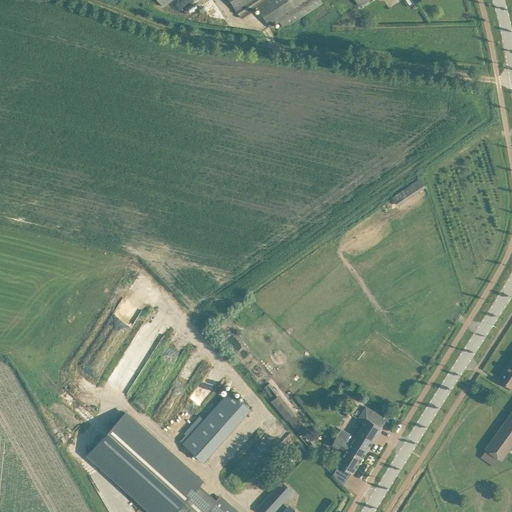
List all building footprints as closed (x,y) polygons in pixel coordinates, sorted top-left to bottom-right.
[(258,8),(270,27),(311,0),(355,0),(360,6),(364,3),(365,6),(370,3),(368,0),(229,0),(242,18),(258,8)] [(369,18),(361,18),(361,27),(369,27),(369,18)] [(410,184),(392,197),(398,205),(416,192),(410,184)] [(511,388),(511,359),(498,379),(511,388)] [(102,374),(100,368),(93,371),(91,367),(84,370),(89,380),(102,374)] [(185,433),(178,440),(183,443),(202,460),(249,407),(230,390),(206,416),(205,419),(189,436),(185,433)] [(296,415),(279,394),(271,401),(287,420),(288,419),(300,433),(306,427),(296,415)] [(347,449),(362,459),(386,420),(366,407),(358,420),(363,423),(350,443),(351,443),(347,449)] [(236,511),(219,497),(215,501),(200,487),(203,483),(125,414),(88,455),(152,511),(236,511)] [(511,414),(488,449),(502,459),(511,445),(511,414)] [(345,452),(337,464),(352,474),(362,459),(347,449),(351,443),(350,443),(337,435),(332,443),(345,452)] [(308,446),(323,464),(329,459),(314,441),(308,446)] [(281,481),(266,498),(270,502),(277,509),(293,491),(281,481)]
